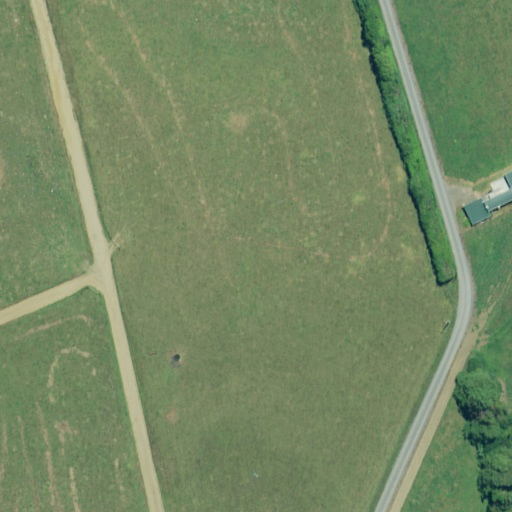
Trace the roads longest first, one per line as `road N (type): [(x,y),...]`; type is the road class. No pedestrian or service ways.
road 1 (track): [(156,511),(38,0)]
road 2 (track): [(395,511),(479,323)]
